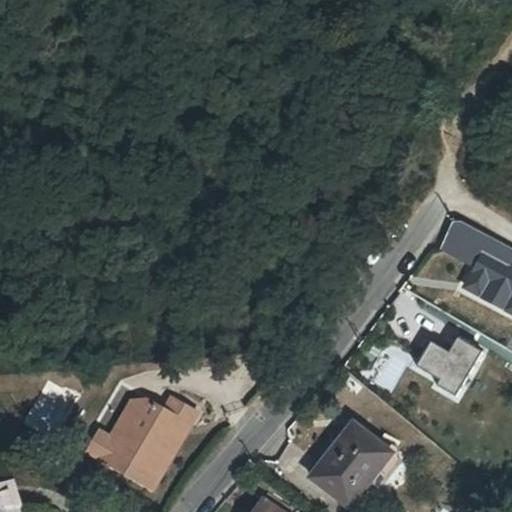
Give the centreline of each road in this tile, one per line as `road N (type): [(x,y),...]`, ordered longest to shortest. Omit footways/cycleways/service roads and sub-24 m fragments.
road 1 (residential): [(191,511),(451,190),(511,228)]
road 2 (track): [(451,190),(443,133),(511,54)]
